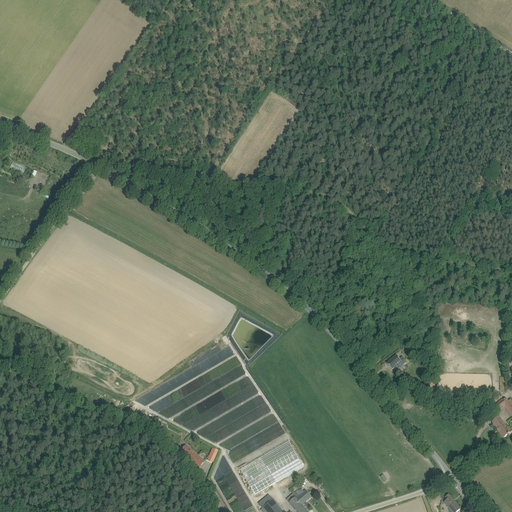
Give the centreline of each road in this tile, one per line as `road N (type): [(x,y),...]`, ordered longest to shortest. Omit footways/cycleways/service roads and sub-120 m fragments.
road 1 (tertiary): [(452,476),(320,322),(251,262),(94,164),(0,124)]
road 2 (track): [(511,270),(423,260),(373,236),(349,212),(295,193),(141,166),(111,175)]
road 3 (track): [(503,48),(395,210),(370,232)]
road 4 (track): [(94,164),(0,300)]
